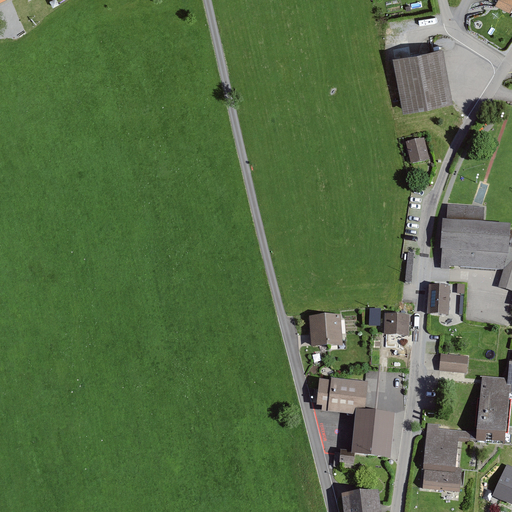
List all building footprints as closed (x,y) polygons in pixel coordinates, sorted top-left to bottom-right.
[(511,13),(511,12),(511,0),(489,0),(489,2),(511,13)] [(403,110),(443,102),(433,52),(393,60),(399,90),(403,110)] [(459,99),(464,102),(474,88),(469,84),(459,99)] [(410,159),(425,156),(421,141),(406,144),(410,159)] [(423,212),(424,196),(412,195),(411,212),(423,212)] [(511,234),(508,233),(508,228),(480,226),(482,210),(447,207),(446,224),(442,223),(440,250),(441,250),(440,265),(447,265),(447,264),(458,265),(458,267),(502,270),(504,263),(511,265),(511,234)] [(404,283),(410,284),(412,256),(407,256),(404,283)] [(427,315),(446,316),(447,287),(428,285),(427,315)] [(368,326),(377,326),(377,311),(369,310),(368,326)] [(384,335),(406,335),(406,317),(385,316),(384,335)] [(328,343),(339,342),(337,317),(325,318),(326,321),(310,322),(311,346),(328,345),(328,343)] [(463,373),(464,368),(465,358),(443,356),(442,366),(442,371),(463,373)] [(510,394),(511,394),(511,362),(509,362),(508,378),(482,376),(477,432),(476,440),(505,443),(510,394)] [(357,413),(361,413),(363,387),(319,383),(317,405),(323,406),(322,412),(357,415),(357,413)] [(381,457),(386,458),(390,416),(385,416),(361,413),(357,413),(357,415),(353,454),(381,457)] [(423,490),(460,493),(462,468),(456,468),(459,438),(476,440),(477,432),(438,429),(439,425),(427,424),(423,470),(425,470),(423,490)] [(351,463),(351,459),(352,454),(353,454),(340,452),(340,454),(339,457),(339,462),(343,462),(351,463)] [(511,504),(511,501),(511,470),(505,468),(502,475),(493,496),(511,504)] [(377,511),(375,494),(375,493),(373,494),(374,494),(343,498),(343,497),(342,497),(342,498),(343,511),(377,511)]
